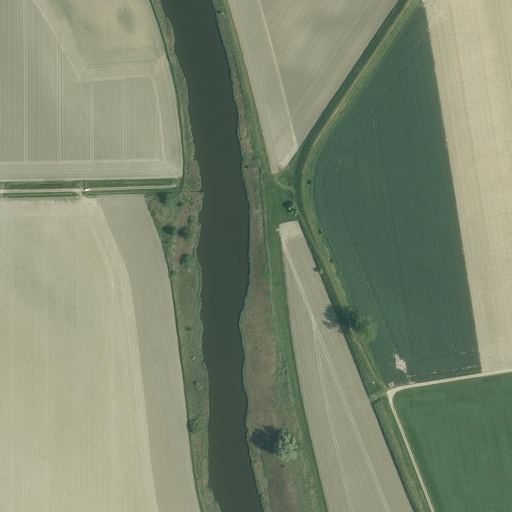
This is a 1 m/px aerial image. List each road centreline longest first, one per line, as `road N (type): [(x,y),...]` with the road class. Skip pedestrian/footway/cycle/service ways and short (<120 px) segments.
road 1 (track): [(0,190),(179,187)]
road 2 (track): [(391,406),(390,396),(403,388),(511,370)]
